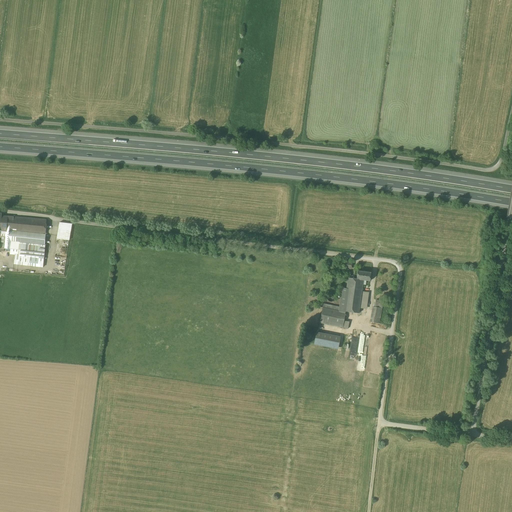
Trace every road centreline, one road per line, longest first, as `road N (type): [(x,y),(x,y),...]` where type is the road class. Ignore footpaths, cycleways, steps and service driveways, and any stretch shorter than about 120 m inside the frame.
road 1 (unclassified): [(0,209),(397,262),(380,420)]
road 2 (unclassified): [(0,117),(492,168),(511,113)]
road 3 (motorway): [(0,145),(322,174),(511,201)]
road 4 (motorway): [(511,187),(320,160),(0,132)]
road 5 (unclassified): [(511,199),(471,434)]
